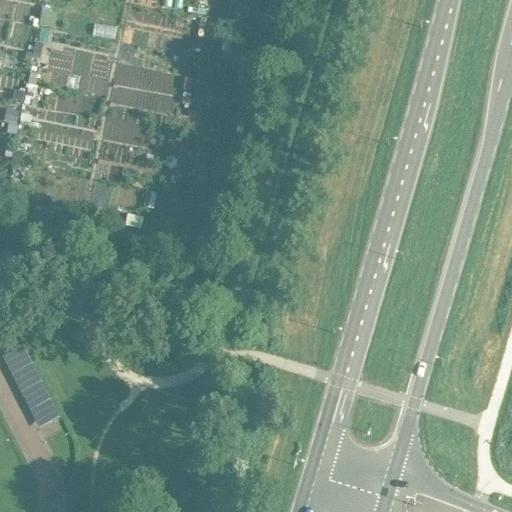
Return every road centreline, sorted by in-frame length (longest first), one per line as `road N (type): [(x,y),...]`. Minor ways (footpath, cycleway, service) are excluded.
road 1 (primary): [(442,0),(328,394)]
road 2 (primary): [(409,421),(511,60)]
road 3 (primary): [(328,394),(292,409),(265,438),(253,476),(258,511)]
road 4 (residential): [(46,511),(45,462),(0,377)]
